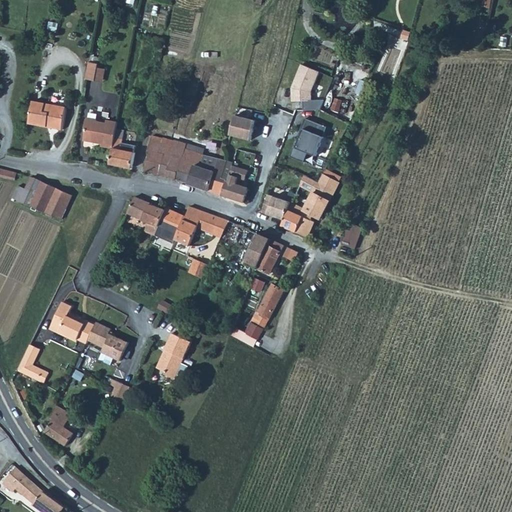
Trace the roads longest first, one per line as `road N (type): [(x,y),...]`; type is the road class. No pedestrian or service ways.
road 1 (residential): [(0,157),(193,195),(245,219)]
road 2 (track): [(511,306),(317,255)]
road 3 (secondary): [(0,395),(50,471),(104,511)]
